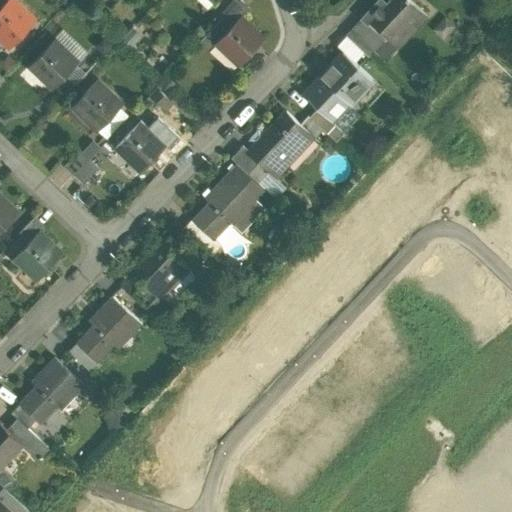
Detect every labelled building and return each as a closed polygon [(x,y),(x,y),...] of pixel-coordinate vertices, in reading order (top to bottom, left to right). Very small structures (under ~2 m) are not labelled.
[(34,20),(12,0),(8,0),(0,8),(0,36),(10,46),(34,20)] [(240,0),(238,0),(225,14),(234,22),(239,16),(240,17),(248,8),(240,0)] [(407,0),(388,0),(384,5),(379,0),(377,0),(364,15),(365,15),(361,20),(382,40),(373,50),(383,61),(396,47),(396,48),(425,16),(407,0)] [(234,22),(216,41),(240,64),(263,39),(240,17),(239,16),(234,22)] [(361,20),(346,36),(367,56),(373,50),(382,40),(361,20)] [(77,63),(53,40),(29,66),(54,88),(77,63)] [(342,50),(325,68),(329,72),(307,98),(318,108),(332,121),(371,79),(371,80),(372,79),(342,50)] [(2,77),(0,79),(0,98),(12,86),(2,77)] [(121,103),(96,81),(73,107),(97,129),(121,103)] [(332,121),(318,108),(309,116),(335,141),(344,132),(332,121)] [(313,135),(286,111),(277,121),(304,145),(313,135)] [(147,129),(164,145),(168,148),(179,137),(158,118),(147,129)] [(250,151),(249,152),(259,162),(269,171),(275,177),(304,145),(277,121),(250,151)] [(140,122),(120,143),(130,152),(126,157),(140,170),(164,145),(147,129),(140,122)] [(130,152),(120,143),(116,147),(126,157),(130,152)] [(100,144),(90,157),(99,164),(109,151),(100,144)] [(259,162),(249,152),(250,151),(243,145),(231,158),(237,164),(248,173),(259,162)] [(89,159),(79,150),(64,166),(74,175),(89,159)] [(98,168),(89,159),(74,175),(83,184),(98,168)] [(269,171),(259,162),(248,173),(258,183),(269,171)] [(248,173),(237,164),(228,173),(255,198),(264,189),(258,183),(248,173)] [(228,173),(205,197),(209,201),(192,219),(209,236),(212,239),(230,220),(234,224),(257,200),(255,198),(228,173)] [(0,196),(0,232),(18,213),(0,196)] [(257,200),(234,224),(241,231),(264,206),(257,200)] [(34,218),(18,234),(27,242),(37,232),(38,233),(43,227),(34,218)] [(209,236),(192,219),(184,228),(201,245),(209,236)] [(27,242),(13,257),(37,280),(61,254),(38,233),(37,232),(27,242)] [(163,243),(134,274),(140,280),(160,299),(161,299),(189,268),(163,243)] [(160,299),(140,280),(129,292),(159,320),(170,308),(161,299),(160,299)] [(101,317),(77,342),(98,361),(116,343),(119,346),(142,323),(113,295),(96,313),(101,317)] [(98,361),(77,342),(69,351),(90,370),(98,361)] [(43,378),(19,404),(20,405),(36,420),(40,423),(57,405),(55,402),(64,392),(74,395),(84,384),(54,356),(38,374),(43,378)] [(511,404),(494,415),(511,445),(511,404)] [(36,420),(20,405),(13,413),(18,417),(28,427),(36,420)] [(28,427),(18,417),(7,428),(22,442),(21,443),(37,458),(48,446),(28,427)] [(0,465),(21,443),(22,442),(7,428),(0,421),(0,465)] [(13,477),(0,465),(0,482),(4,487),(13,477)] [(31,511),(4,487),(0,490),(0,500),(12,511),(31,511)] [(418,511),(483,511),(484,511),(425,493),(418,511)] [(12,511),(0,500),(0,511),(12,511)]
